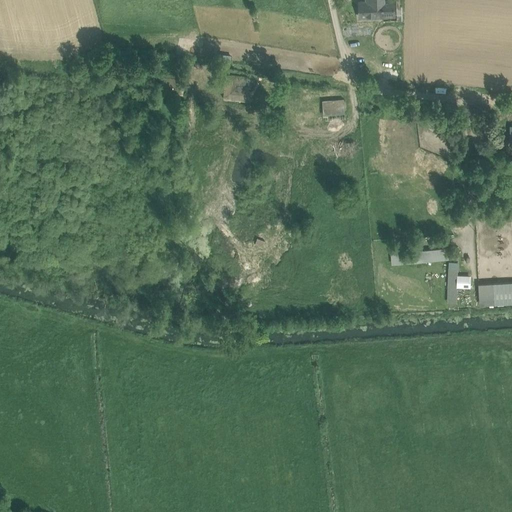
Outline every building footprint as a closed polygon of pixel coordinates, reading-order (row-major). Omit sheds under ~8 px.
[(383,0),(366,0),(366,1),(359,2),(360,17),(395,16),(394,0),(384,1),(383,0)] [(248,78),(243,77),(243,80),(248,81),(246,95),(231,93),(232,81),(228,80),(229,75),(227,75),(226,83),(224,99),(249,101),(251,99),(248,97),(250,81),(248,78)] [(229,75),(228,80),(232,81),(231,93),(246,95),(248,81),(243,80),(243,77),(229,75)] [(181,80),(165,78),(164,86),(180,89),(181,80)] [(344,101),(324,103),(325,113),(345,111),(344,101)] [(450,114),(434,114),(434,122),(450,122),(450,114)] [(277,138),(274,138),(273,139),(272,140),(271,143),(272,144),(274,146),(278,146),(279,144),(280,143),(280,140),(278,138),(277,138)] [(447,248),(392,253),(393,263),(448,258),(447,248)] [(458,248),(450,248),(449,285),(456,286),(470,286),(470,284),(469,284),(469,279),(456,278),(457,260),(458,260),(458,248)] [(258,278),(255,275),(250,281),(254,283),(258,278)] [(511,283),(479,286),(480,304),(511,302),(511,283)]
